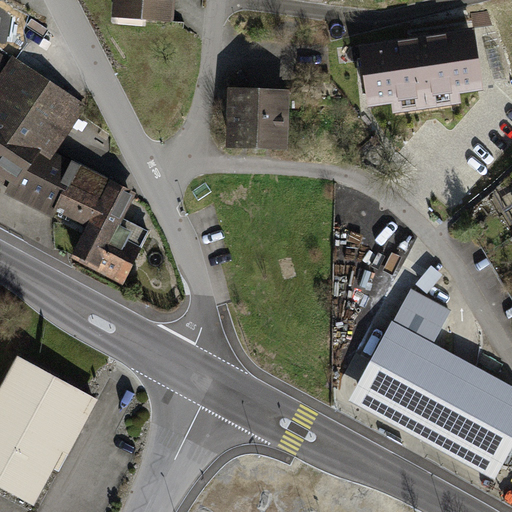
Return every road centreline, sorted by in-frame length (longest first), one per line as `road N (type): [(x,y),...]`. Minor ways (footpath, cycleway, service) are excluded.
road 1 (track): [(442,253),(393,197),(357,173),(220,164),(178,152)]
road 2 (tertiary): [(458,511),(211,383)]
road 3 (tertiary): [(211,383),(0,263)]
road 4 (residential): [(208,21),(383,13),(433,0)]
road 5 (residential): [(156,176),(190,252),(211,383)]
road 6 (residential): [(63,0),(156,176)]
road 7 (residential): [(208,21),(188,142),(156,176)]
road 8 (residential): [(211,383),(148,511)]
